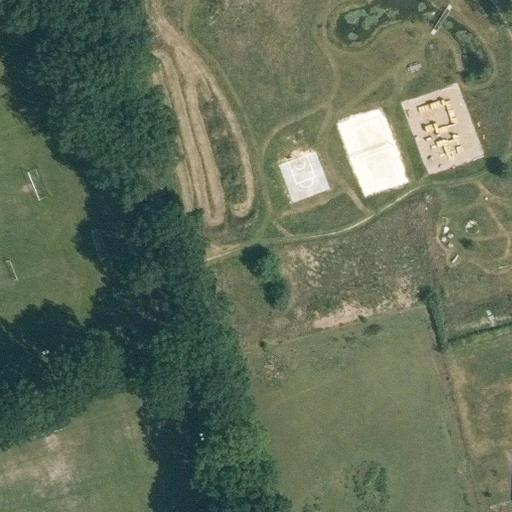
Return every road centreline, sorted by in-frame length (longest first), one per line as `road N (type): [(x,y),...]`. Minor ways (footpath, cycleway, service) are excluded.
road 1 (track): [(174,274),(103,0)]
road 2 (track): [(236,511),(174,274)]
